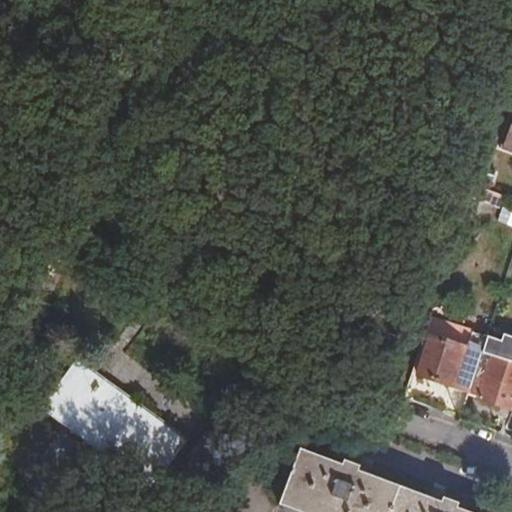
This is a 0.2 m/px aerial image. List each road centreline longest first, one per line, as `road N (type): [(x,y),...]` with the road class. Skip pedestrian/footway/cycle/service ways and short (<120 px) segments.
road 1 (track): [(0,103),(103,220),(209,312),(345,400)]
road 2 (residential): [(511,463),(345,400)]
